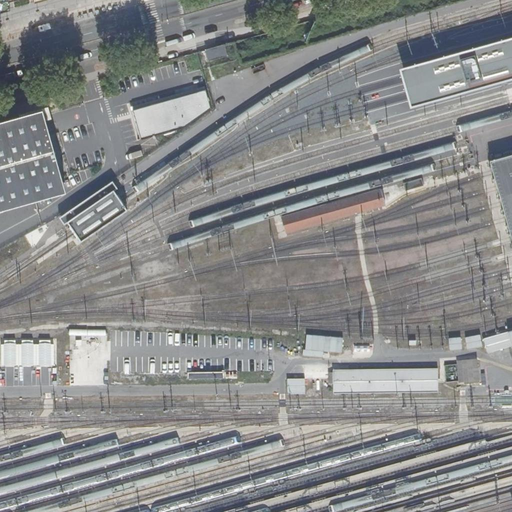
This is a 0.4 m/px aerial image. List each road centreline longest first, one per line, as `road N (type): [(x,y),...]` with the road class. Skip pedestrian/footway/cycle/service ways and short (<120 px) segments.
road 1 (primary): [(0,77),(271,0)]
road 2 (primary): [(154,10),(0,54)]
